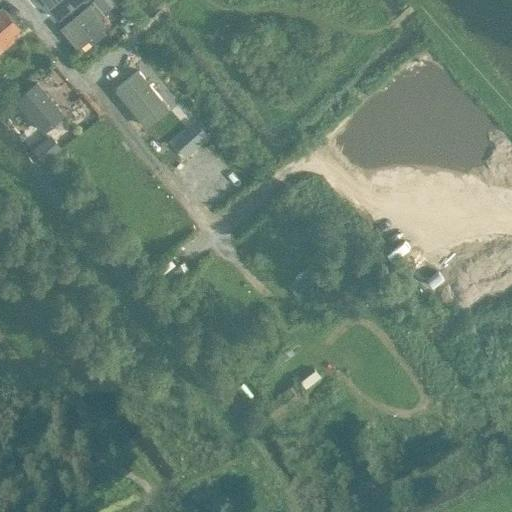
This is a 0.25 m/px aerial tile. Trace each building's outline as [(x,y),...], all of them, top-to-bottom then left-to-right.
[(43,0),(58,18),(80,0),(84,0),(85,1),(85,0),(43,0)] [(113,0),(94,0),(102,9),(113,0)] [(76,46),(104,24),(87,3),(60,25),(76,46)] [(8,34),(17,27),(1,8),(0,9),(0,41),(1,40),(5,45),(12,39),(8,34)] [(145,125),(167,107),(137,70),(115,88),(145,125)] [(41,131),(62,113),(34,80),(13,98),(41,131)] [(0,101),(0,113),(0,114),(6,110),(8,112),(15,107),(8,97),(1,104),(0,101)] [(185,155),(208,135),(197,123),(175,143),(185,155)] [(32,149),(43,162),(54,152),(59,148),(48,135),(43,139),(32,149)] [(294,292),(316,273),(309,265),(287,283),(294,292)] [(511,291),(457,318),(488,380),(511,368),(511,291)] [(319,375),(313,368),(299,380),(304,386),(319,375)] [(284,407),(297,396),(288,384),(258,407),(274,428),(291,415),(284,407)]
